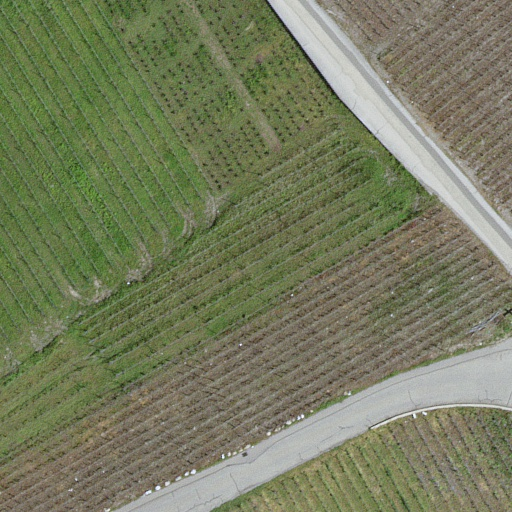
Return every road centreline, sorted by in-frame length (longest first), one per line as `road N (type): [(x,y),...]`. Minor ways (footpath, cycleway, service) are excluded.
road 1 (unclassified): [(511,386),(489,383),(396,405),(173,511)]
road 2 (unclassified): [(511,251),(294,0)]
